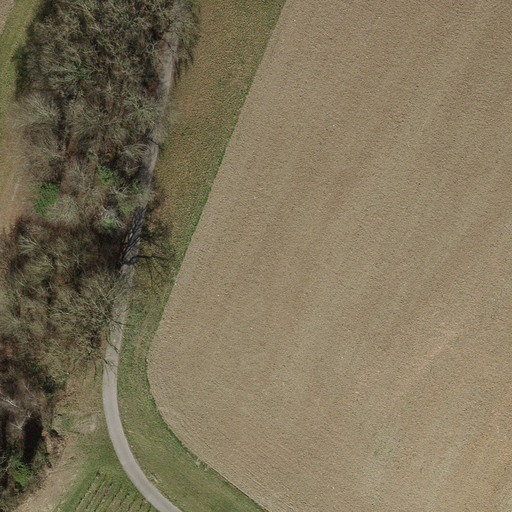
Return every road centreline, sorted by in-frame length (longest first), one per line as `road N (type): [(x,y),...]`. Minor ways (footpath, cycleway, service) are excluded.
road 1 (track): [(184,0),(107,363),(117,436),(136,476),(172,511)]
road 2 (track): [(86,0),(0,230)]
